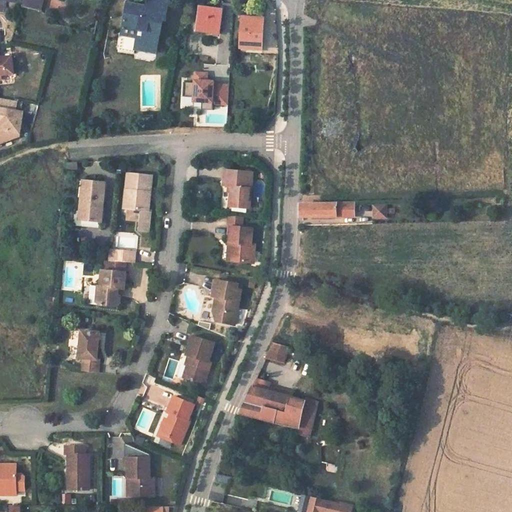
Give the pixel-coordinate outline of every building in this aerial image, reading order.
[(25,0),(23,7),(41,10),(43,0),(25,0)] [(128,3),(123,27),(139,30),(138,38),(136,45),(157,49),(163,20),(166,20),(168,7),(151,4),(150,8),(146,7),(128,3)] [(201,7),(197,31),(219,34),(222,10),(201,7)] [(244,18),(242,48),(262,49),(264,19),(244,18)] [(123,27),(122,35),(138,38),(139,30),(123,27)] [(136,45),(136,49),(157,53),(157,49),(136,45)] [(0,79),(2,79),(1,75),(15,74),(13,56),(0,57),(0,79)] [(196,74),(195,84),(185,84),(184,97),(196,98),(195,101),(203,101),(203,109),(213,110),(214,103),(228,104),(229,86),(214,85),(214,80),(206,80),(207,74),(196,74)] [(7,100),(0,98),(0,114),(2,115),(1,122),(0,127),(0,144),(20,137),(24,113),(6,110),(7,100)] [(231,184),(230,203),(250,204),(252,168),(225,167),(224,184),(231,184)] [(131,190),(129,208),(142,209),(140,229),(150,230),(152,208),(150,208),(153,173),(129,171),(127,190),(131,190)] [(82,180),(80,208),(79,219),(102,221),(106,182),(82,180)] [(354,203),(301,204),(301,218),(354,217),(354,203)] [(373,219),(387,218),(387,203),(372,204),(373,219)] [(73,225),(101,227),(102,221),(79,219),(80,208),(75,208),(73,225)] [(236,240),(234,258),(251,260),(252,250),(256,250),(257,241),(253,240),(254,225),(232,223),(231,239),(236,240)] [(137,251),(110,249),(110,260),(136,262),(137,251)] [(118,294),(118,288),(124,288),(126,272),(124,272),(125,261),(110,260),(105,259),(104,270),(102,270),(100,286),(98,286),(97,301),(102,302),(102,304),(116,306),(119,302),(120,294),(118,294)] [(236,325),(243,290),(239,289),(240,285),(217,280),(214,296),(217,297),(219,298),(219,301),(216,300),(213,312),(220,313),(218,321),(236,325)] [(97,301),(98,286),(91,286),(89,303),(102,304),(102,302),(97,301)] [(84,331),(83,357),(86,357),(85,371),(102,373),(104,359),(101,358),(103,332),(84,331)] [(191,357),(184,379),(201,384),(204,373),(209,374),(211,366),(212,364),(210,363),(216,343),(194,336),(187,356),(191,357)] [(298,349),(290,347),(288,354),(296,357),(298,349)] [(277,356),(268,353),(258,375),(268,378),(277,356)] [(332,359),(326,357),(324,365),(330,367),(332,359)] [(170,358),(165,375),(173,377),(178,360),(170,358)] [(267,389),(269,381),(256,377),(254,385),(267,389)] [(305,401),(253,387),(240,414),(299,427),(305,401)] [(169,421),(163,434),(174,438),(174,443),(181,446),(191,422),(189,422),(196,406),(175,397),(169,413),(173,415),(170,421),(169,421)] [(313,403),(305,401),(299,427),(307,429),(313,403)] [(169,413),(161,433),(163,434),(169,421),(170,421),(173,415),(169,413)] [(159,437),(174,443),(174,438),(163,434),(161,433),(159,437)] [(70,457),(69,484),(89,483),(89,457),(86,457),(86,448),(67,448),(67,457),(70,457)] [(133,479),(133,497),(152,497),(152,479),(151,479),(151,459),(129,459),(129,468),(129,479),(133,479)] [(0,490),(15,491),(15,485),(24,486),(25,483),(25,479),(21,475),(17,475),(17,466),(0,465),(0,490)] [(219,474),(217,474),(215,483),(228,486),(230,477),(219,474)] [(336,511),(338,504),(310,498),(308,509),(304,508),(303,511),(336,511)]
